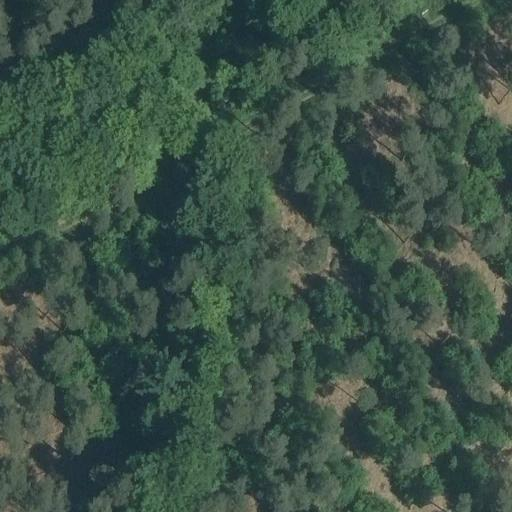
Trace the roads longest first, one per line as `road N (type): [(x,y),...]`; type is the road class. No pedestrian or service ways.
road 1 (track): [(171,511),(221,317),(213,147)]
road 2 (track): [(489,0),(213,147)]
road 3 (track): [(213,147),(0,262)]
road 4 (track): [(213,147),(202,77),(203,0)]
